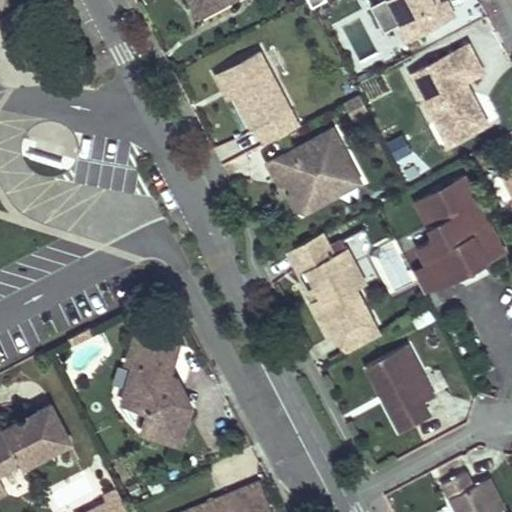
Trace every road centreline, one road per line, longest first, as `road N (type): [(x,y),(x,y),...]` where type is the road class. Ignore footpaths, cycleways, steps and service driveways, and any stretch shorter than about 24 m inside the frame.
road 1 (residential): [(348,499),(97,0)]
road 2 (residential): [(348,499),(497,420)]
